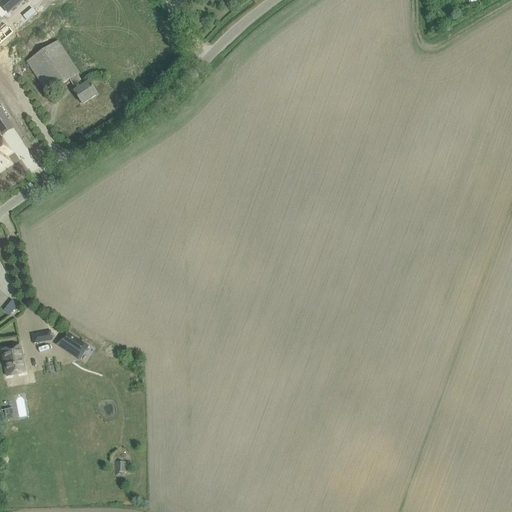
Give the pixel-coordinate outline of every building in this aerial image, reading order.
[(5,0),(3,2),(4,2),(11,10),(10,10),(11,11),(23,0),(5,0)] [(46,0),(82,68),(95,61),(95,55),(102,52),(97,52),(97,45),(94,47),(76,45),(77,37),(85,38),(86,32),(77,31),(80,8),(85,5),(85,0),(89,8),(90,0),(96,0),(98,0),(97,0),(46,0)] [(0,59),(4,56),(9,64),(50,39),(29,6),(0,24),(0,59)] [(97,95),(92,87),(89,82),(84,85),(77,75),(79,74),(58,42),(27,62),(48,94),(69,80),(76,91),(74,92),(82,105),(97,95)] [(114,72),(119,83),(136,76),(131,65),(114,72)] [(0,171),(11,164),(3,152),(9,148),(3,139),(0,141),(0,171)] [(38,332),(31,333),(33,344),(40,342),(38,332)] [(76,337),(66,352),(78,360),(88,345),(76,337)] [(21,346),(2,350),(7,377),(26,373),(21,346)] [(8,418),(16,417),(15,408),(7,409),(8,418)] [(127,462),(114,462),(114,472),(127,472),(127,462)]
